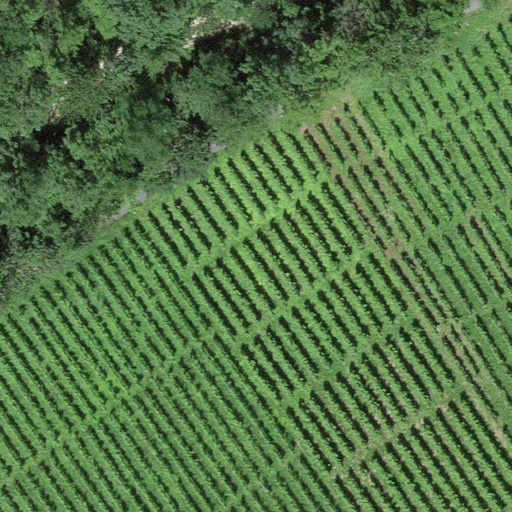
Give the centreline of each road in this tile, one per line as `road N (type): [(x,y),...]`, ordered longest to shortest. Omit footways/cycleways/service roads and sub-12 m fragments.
road 1 (track): [(474,0),(252,120),(0,286)]
road 2 (track): [(272,0),(221,15),(0,120)]
